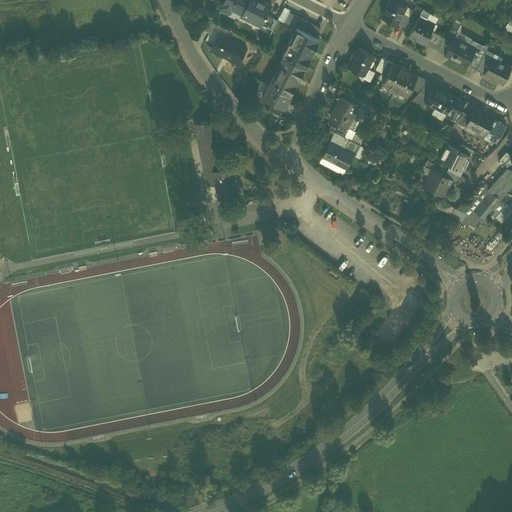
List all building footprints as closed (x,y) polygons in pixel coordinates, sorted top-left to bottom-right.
[(232,8),(243,13),(249,0),(224,0),(221,7),(230,11),(232,8)] [(263,0),(249,0),(243,13),(242,15),(262,25),(262,24),(267,15),(272,4),(263,0)] [(396,0),(389,0),(382,15),(397,23),(398,22),(403,13),(407,5),(396,0)] [(297,28),(300,29),(304,19),(289,11),(283,22),(296,28),(297,28)] [(413,11),(410,17),(408,21),(414,25),(417,18),(418,18),(420,15),(420,14),(413,11)] [(405,26),(408,21),(410,17),(403,13),(398,22),(405,26)] [(262,24),(273,29),(278,20),(267,15),(262,24)] [(409,34),(425,43),(432,29),(435,23),(427,19),(425,22),(418,18),(417,18),(414,25),(409,34)] [(203,29),(210,32),(215,22),(209,19),(203,29)] [(321,28),(304,19),(300,29),(316,37),(321,28)] [(446,37),(445,39),(451,42),(454,36),(455,36),(458,31),(451,27),(446,37)] [(296,28),(283,56),(305,67),(319,39),(316,37),(300,29),(297,28),(296,28)] [(425,43),(440,50),(445,39),(446,37),(432,29),(425,43)] [(224,55),(239,63),(247,47),(218,33),(211,46),(225,53),(224,55)] [(445,53),(467,64),(472,54),(470,53),(474,46),(473,45),(472,45),(455,36),(454,36),(451,42),(445,53)] [(445,53),(451,42),(445,39),(440,50),(445,53)] [(473,45),(474,46),(475,47),(472,54),(467,64),(477,68),(487,49),(488,46),(474,39),(472,45),(473,45)] [(348,65),(364,73),(374,55),(359,47),(356,53),(354,53),(348,65)] [(490,51),(487,49),(477,68),(485,73),(492,58),(487,55),(489,53),(490,51)] [(485,73),(503,82),(507,75),(511,66),(500,61),(502,57),(494,53),(492,58),(485,73)] [(283,56),(269,83),(291,95),(305,67),(283,56)] [(375,69),(382,72),(388,60),(382,57),(375,69)] [(393,63),(388,60),(382,72),(387,75),(393,63)] [(390,86),(395,89),(406,68),(401,65),(400,66),(394,63),(394,62),(394,61),(393,63),(387,75),(383,82),(390,86)] [(406,68),(395,89),(400,91),(407,95),(411,87),(418,75),(418,74),(417,74),(411,71),(411,70),(406,68)] [(195,122),(209,120),(208,114),(200,115),(196,95),(189,96),(183,71),(168,74),(179,125),(195,122)] [(411,87),(419,91),(427,82),(429,80),(418,75),(411,87)] [(433,85),(427,82),(419,91),(412,99),(423,105),(426,101),(425,101),(433,86),(433,85)] [(285,108),(291,95),(269,83),(262,96),(285,108)] [(426,101),(446,112),(450,105),(455,96),(442,89),(441,91),(433,86),(425,101),(426,101)] [(340,96),(348,99),(350,94),(340,89),(337,94),(340,96)] [(338,122),(347,127),(358,105),(348,99),(340,96),(336,104),(338,106),(331,119),(338,122)] [(455,96),(450,105),(460,110),(465,101),(455,96)] [(269,110),(279,116),(283,109),(272,104),(269,110)] [(456,120),(460,110),(450,105),(446,112),(445,114),(456,120)] [(485,132),(486,133),(488,129),(494,117),(475,107),(471,115),(467,123),(478,128),(479,126),(486,130),(485,132)] [(456,121),(466,126),(467,123),(471,115),(464,111),(456,121)] [(494,117),(488,129),(501,136),(507,123),(494,116),(494,117)] [(207,184),(215,182),(213,168),(218,167),(209,120),(195,122),(207,184)] [(349,139),(359,143),(363,135),(347,127),(338,122),(334,131),(337,132),(349,139)] [(483,137),(485,132),(486,130),(479,126),(478,128),(467,123),(466,126),(465,127),(483,137)] [(332,141),(345,147),(349,139),(337,132),(332,141)] [(359,143),(349,139),(345,147),(353,152),(356,153),(356,152),(360,144),(359,143)] [(323,156),(345,167),(353,152),(345,147),(332,141),(331,140),(323,156)] [(451,163),(463,169),(470,155),(458,148),(447,143),(440,158),(451,163)] [(458,148),(470,155),(473,149),(461,143),(458,148)] [(356,152),(356,153),(355,154),(374,164),(380,154),(360,144),(356,152)] [(499,159),(507,166),(511,160),(511,154),(507,150),(499,159)] [(345,167),(323,156),(320,161),(343,173),(345,167)] [(448,169),(460,175),(463,169),(451,163),(448,169)] [(231,165),(218,167),(213,168),(215,182),(218,197),(237,193),(231,165)] [(503,171),(511,178),(511,168),(507,166),(503,171)] [(424,185),(444,195),(452,178),(445,175),(432,168),(424,185)] [(460,175),(448,169),(445,175),(452,178),(457,181),(460,175)] [(511,181),(511,178),(503,171),(502,172),(511,181)] [(511,181),(502,172),(494,182),(505,191),(511,183),(511,181)] [(215,182),(207,184),(209,198),(218,197),(215,182)] [(500,198),(505,191),(494,182),(491,185),(494,187),(491,191),(483,200),(493,208),(498,213),(506,203),(500,198)] [(483,200),(491,191),(488,188),(484,185),(464,210),(463,211),(466,213),(470,215),(475,209),(483,200)] [(485,218),(490,211),(493,208),(483,200),(475,209),(484,218),(485,218)] [(511,208),(506,203),(498,213),(496,216),(502,220),(504,218),(511,208)] [(461,221),(462,220),(466,213),(463,211),(455,207),(451,214),(461,221)] [(470,215),(466,213),(462,220),(475,228),(484,218),(475,209),(470,215)] [(420,289),(409,280),(406,282),(418,292),(420,289)] [(405,281),(369,326),(371,327),(383,337),(392,344),(428,299),(418,292),(406,282),(405,281)] [(371,327),(369,330),(381,339),(383,337),(371,327)]
